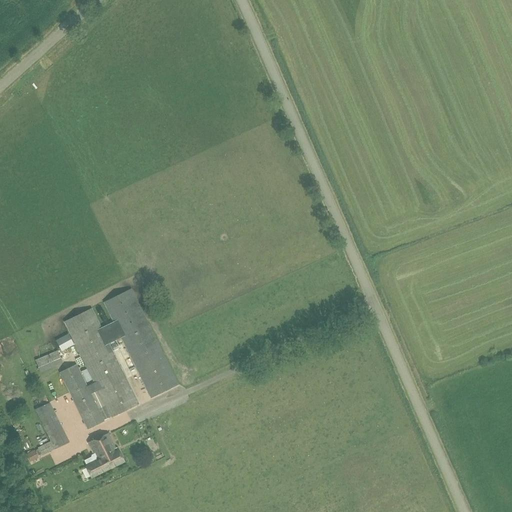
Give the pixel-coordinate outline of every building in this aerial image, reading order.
[(151,399),(179,385),(132,289),(104,303),(114,322),(101,328),(92,309),(65,322),(95,384),(98,391),(112,418),(139,405),(109,344),(122,338),(151,399)] [(41,373),(56,366),(63,363),(58,351),(35,361),(37,364),(41,373)] [(98,391),(95,384),(88,387),(77,365),(60,373),(88,430),(104,422),(91,394),(98,391)] [(51,442),(38,448),(41,454),(42,456),(69,442),(60,424),(46,431),(51,442)] [(91,477),(124,461),(119,451),(117,452),(109,433),(88,443),(95,456),(85,461),(87,466),(86,467),(91,477)] [(37,455),(35,450),(25,454),(29,462),(38,458),(37,455)]
